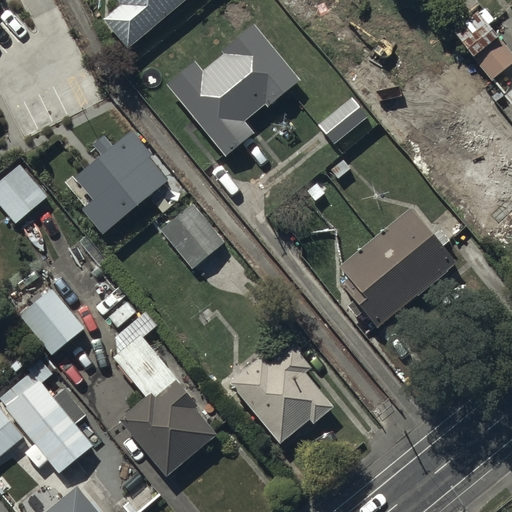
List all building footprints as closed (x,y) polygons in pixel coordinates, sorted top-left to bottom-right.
[(104,16),(127,46),(182,0),(117,0),(120,3),(104,16)] [(511,52),(477,7),(451,27),(491,79),(511,62),(511,52)] [(194,58),(165,82),(225,155),(254,131),(243,118),(264,101),(266,104),(299,78),(253,21),(221,47),(225,52),(203,69),(194,58)] [(462,52),(430,78),(457,111),(489,85),(462,52)] [(86,57),(69,65),(83,91),(99,83),(86,57)] [(511,85),(503,93),(511,103),(511,85)] [(369,112),(354,93),(317,124),(332,142),(369,112)] [(428,112),(403,132),(489,237),(511,217),(511,209),(508,205),(511,201),(511,145),(492,122),(476,135),(463,119),(445,134),(428,112)] [(47,194),(19,162),(0,178),(0,205),(15,223),(47,194)] [(224,240),(191,201),(158,228),(190,267),(224,240)] [(428,226),(409,205),(339,266),(347,274),(338,282),(376,325),(414,292),(416,294),(455,260),(441,244),(449,237),(434,221),(428,226)] [(50,285),(17,313),(50,352),(83,324),(50,285)] [(145,395),(118,417),(165,474),(216,432),(194,406),(197,403),(139,333),(112,355),(145,395)] [(264,351),(229,379),(279,441),(308,417),(312,421),(332,405),(304,370),(310,365),(295,347),(275,364),(264,351)] [(29,372),(0,396),(0,399),(58,471),(93,444),(41,381),(52,372),(50,371),(54,368),(44,356),(41,359),(37,355),(24,366),(29,372)] [(0,407),(0,453),(23,435),(0,407)] [(100,511),(77,483),(41,511),(100,511)]
